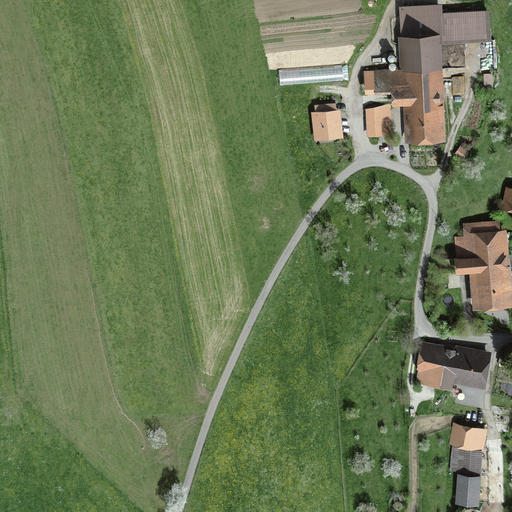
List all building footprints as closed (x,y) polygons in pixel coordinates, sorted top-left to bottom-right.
[(433,17),(434,38),(488,35),(487,15),(441,17),(433,17)] [(402,19),(405,70),(435,68),(434,38),(433,17),(402,19)] [(348,65),(279,69),(280,82),(348,78),(348,65)] [(437,111),(435,68),(405,70),(367,72),(368,91),(391,90),(391,91),(394,91),(395,102),(410,101),(412,137),(443,136),(442,110),(437,111)] [(318,136),(338,133),(335,103),(315,106),(318,136)] [(369,108),(370,133),(390,132),(389,103),(385,103),(369,108)] [(476,268),(479,304),(506,301),(499,222),(464,225),(465,236),(455,237),(458,269),(476,268)] [(432,273),(432,282),(447,282),(447,271),(438,272),(432,273)] [(423,346),(417,380),(450,386),(451,376),(481,381),(486,351),(467,348),(466,353),(423,346)] [(500,355),(498,361),(510,364),(511,358),(500,355)] [(459,470),(459,475),(479,477),(481,449),(485,428),(454,423),(450,443),(454,444),(452,470),(459,470)] [(477,502),(479,477),(459,475),(457,500),(477,502)]
